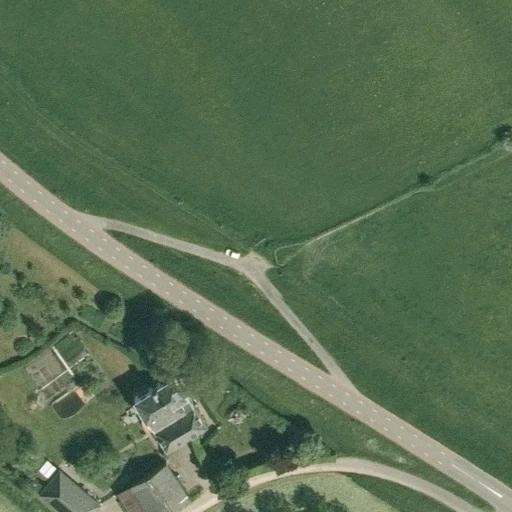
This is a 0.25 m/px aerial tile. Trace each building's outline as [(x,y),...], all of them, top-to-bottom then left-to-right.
[(155,384),(188,436),(206,424),(174,372),(155,384)] [(166,449),(188,436),(155,384),(133,397),(166,449)] [(251,402),(245,399),(239,401),(236,407),(238,413),(244,416),(250,414),(253,408),(251,402)] [(167,511),(190,497),(166,461),(116,493),(128,511),(167,511)] [(77,486),(60,508),(65,511),(89,511),(97,502),(77,486)]
